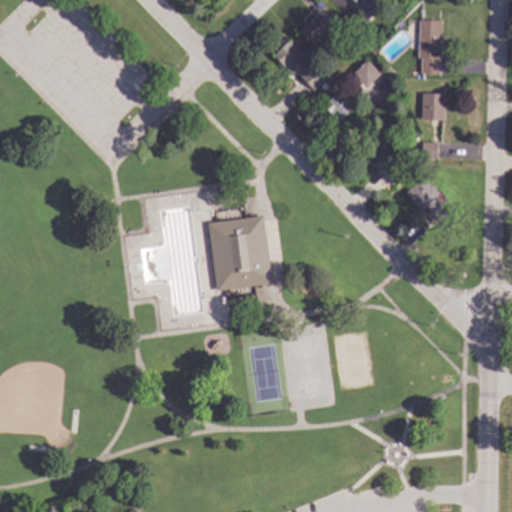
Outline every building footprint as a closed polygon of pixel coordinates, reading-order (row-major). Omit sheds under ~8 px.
[(372,0),(380,8),(367,19),(360,11),(361,11),(351,0),(372,0)] [(333,25),(312,46),(298,31),(313,16),(317,20),(323,14),(333,25)] [(440,21),(439,36),(441,36),(439,75),(420,74),(420,59),(417,59),(419,20),(440,21)] [(307,58),(304,61),(309,66),(311,64),(325,78),(324,79),(328,82),(317,93),(313,89),(312,90),(300,77),(301,75),(296,70),(291,74),(272,55),(288,39),(307,58)] [(377,74),(366,86),(365,85),(358,92),(347,81),(366,62),(377,74)] [(360,94),(372,110),(392,94),(379,77),(365,89),(360,94)] [(348,101),(349,100),(353,105),(352,106),(353,107),(341,121),(334,115),(333,116),(323,106),(337,91),(348,101)] [(444,94),(443,121),(420,120),(421,94),(444,94)] [(388,149),(393,144),(398,150),(395,153),(402,160),(399,163),(406,170),(393,182),(380,167),(384,163),(383,162),(381,163),(379,160),(375,164),(359,146),(373,133),(388,149)] [(437,142),(436,160),(420,159),(421,142),(437,142)] [(429,186),(430,185),(438,194),(433,199),(437,203),(438,202),(448,212),(434,225),(425,214),(429,210),(426,206),(420,212),(404,193),(421,177),(429,186)] [(271,284),(215,292),(206,223),(262,215),(271,284)]
